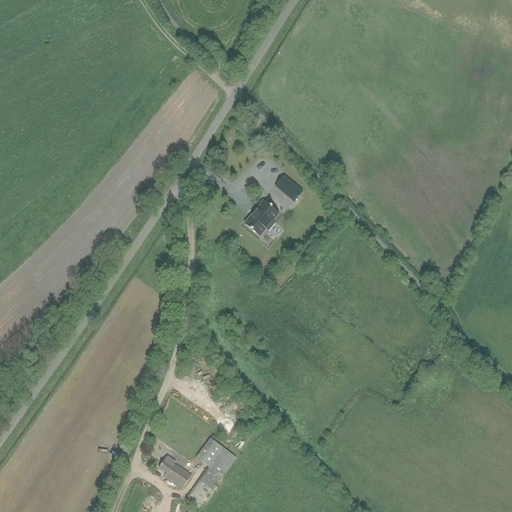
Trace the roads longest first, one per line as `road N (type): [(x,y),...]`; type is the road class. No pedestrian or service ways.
road 1 (unclassified): [(0,439),(235,94)]
road 2 (track): [(179,184),(191,228),(183,325),(113,511)]
